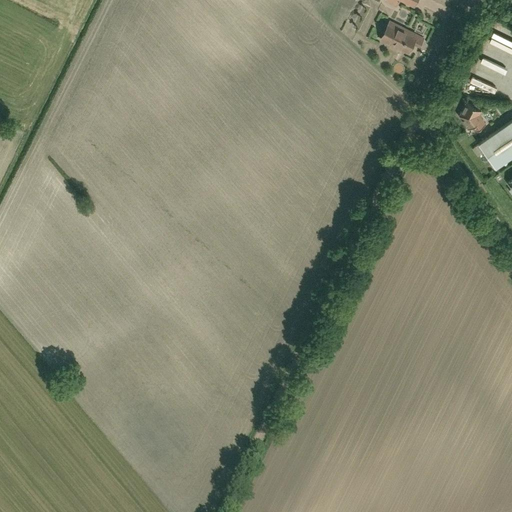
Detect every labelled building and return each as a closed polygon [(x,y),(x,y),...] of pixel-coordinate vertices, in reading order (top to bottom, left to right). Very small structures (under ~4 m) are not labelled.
[(423,37),(390,21),(381,39),(408,52),(413,42),(419,45),(423,37)] [(500,63),(503,58),(510,62),(511,58),(511,57),(489,43),(480,58),(491,65),(494,59),(500,63)] [(388,73),(391,70),(379,58),(376,61),(388,73)] [(473,106),(466,102),(459,115),(468,128),(472,126),(475,130),(486,123),(479,114),(481,110),(479,109),(480,107),(474,104),(473,106)] [(496,167),(504,161),(511,155),(511,119),(479,142),(496,167)]
